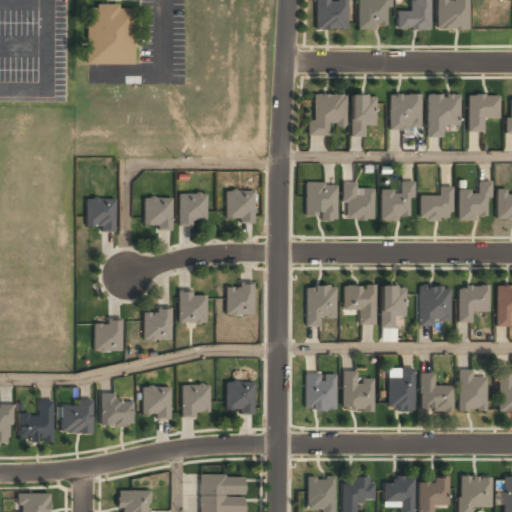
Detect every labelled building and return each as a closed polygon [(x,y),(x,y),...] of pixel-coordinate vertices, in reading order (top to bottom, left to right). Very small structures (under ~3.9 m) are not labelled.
[(344,1),(327,1),(326,0),(313,0),(314,30),(345,30),(344,1)] [(387,30),(387,0),(357,0),(356,29),(387,30)] [(395,12),(395,30),(428,30),(428,0),(411,0),(411,12),(395,12)] [(466,0),(434,0),(434,30),(466,30),(466,0)] [(84,7),(84,64),(132,64),(132,7),(84,7)] [(419,94),(388,94),(387,129),(419,129),(419,94)] [(425,137),(441,137),(441,125),(458,126),(458,94),(444,94),(444,95),(426,95),(425,137)] [(349,95),(349,136),(363,136),(363,125),(374,125),(374,95),(349,95)] [(498,95),(466,95),(466,131),(482,132),(482,118),(497,118),(498,95)] [(312,122),(308,122),(307,135),(326,137),(331,97),(315,96),(312,122)] [(490,181),(476,182),(476,191),(456,191),(456,220),(474,220),(474,217),(486,216),(485,197),(490,197),(490,181)] [(379,191),(378,220),(397,221),(397,216),(408,216),(408,198),(412,198),(412,182),(399,182),(398,191),(379,191)] [(303,216),(318,216),(318,220),(334,221),(335,184),(304,183),(303,216)] [(372,189),(355,188),(355,183),(340,183),(340,203),(345,203),(345,219),(372,219),(372,189)] [(418,219),(450,219),(450,186),(437,187),(437,196),(417,196),(418,219)] [(511,194),(505,194),(505,189),(495,189),(495,220),(511,219),(511,194)] [(224,221),(251,221),(251,190),(224,190),(224,221)] [(204,193),(176,193),(176,225),(204,225),(204,193)] [(169,198),(142,198),(142,229),(169,229),(169,198)] [(112,231),(112,199),(84,199),(84,231),(112,231)] [(251,315),(251,285),(224,285),(224,315),(251,315)] [(303,288),(303,327),(317,327),(317,318),(332,318),(331,287),(303,288)] [(448,287),(417,287),(417,325),(432,325),(431,321),(449,321),(448,287)] [(495,327),(509,327),(508,319),(511,318),(511,287),(494,287),(495,327)] [(340,312),(357,312),(357,325),(370,325),(370,288),(340,288),(340,312)] [(379,326),(390,326),(390,317),(401,317),(401,289),(379,288),(379,326)] [(485,312),(485,289),(457,289),(457,322),(469,322),(469,312),(485,312)] [(178,296),(178,323),(202,323),(202,296),(178,296)] [(141,340),(169,340),(169,312),(141,312),(141,340)] [(92,351),(120,351),(120,320),(104,320),(104,325),(92,325),(92,351)] [(380,342),(395,341),(395,328),(380,329),(380,342)] [(372,410),(371,380),(354,380),(354,371),(340,372),(340,411),(372,410)] [(484,378),(469,378),(469,371),(456,371),(455,412),(484,412),(484,378)] [(511,381),(510,381),(510,371),(496,371),(496,412),(511,412),(511,381)] [(302,410),(334,410),(334,375),(320,375),(320,374),(303,373),(302,410)] [(449,412),(449,387),(430,387),(430,375),(418,375),(418,412),(449,412)] [(224,413),(251,413),(251,381),(224,381),(224,413)] [(180,384),(180,416),(207,416),(207,384),(180,384)] [(405,385),(387,386),(389,410),(407,409),(405,385)] [(168,387),(140,387),(140,419),(168,419),(168,387)] [(98,427),(131,427),(131,403),(115,403),(115,395),(98,395),(98,427)] [(89,400),(76,400),(76,407),(59,407),(59,434),(89,434),(89,400)] [(50,401),(36,401),(36,415),(17,415),(17,442),(50,442),(50,401)] [(10,407),(0,406),(0,444),(9,445),(10,407)] [(240,511),(241,476),(197,475),(196,511),(240,511)] [(333,511),(333,477),(305,478),(305,509),(320,509),(319,511),(333,511)] [(471,511),(471,508),(488,509),(489,478),(457,477),(455,511),(471,511)] [(381,484),(381,508),(398,508),(398,511),(411,511),(412,478),(392,478),(392,485),(381,484)] [(511,511),(511,479),(500,480),(500,511),(511,511)] [(367,502),(367,481),(340,481),(340,511),(353,511),(353,502),(367,502)] [(446,506),(446,481),(417,481),(417,511),(432,511),(432,506),(446,506)] [(115,491),(115,510),(120,510),(120,511),(148,511),(148,491),(115,491)] [(15,511),(45,511),(45,495),(15,495),(15,511)]
